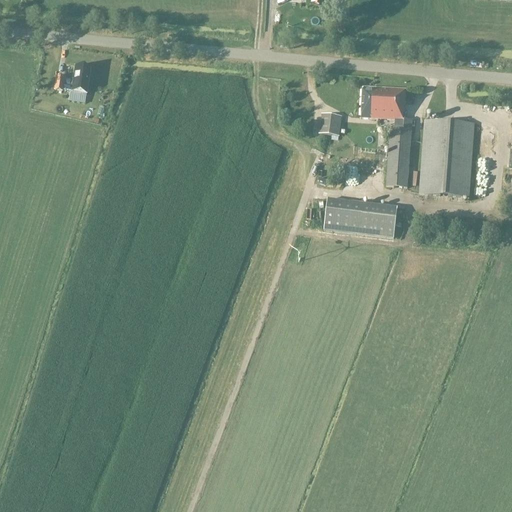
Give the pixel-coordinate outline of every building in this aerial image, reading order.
[(63,78),(56,77),(53,91),(61,92),(61,91),(80,93),(81,88),(86,89),(89,70),(74,68),(72,84),(63,83),(63,78)] [(404,120),(405,91),(362,88),(361,119),(394,121),(394,131),(390,131),(386,187),(407,189),(411,121),(404,120)] [(337,150),(341,118),(321,115),(319,135),(322,136),(320,148),(337,150)] [(468,199),(474,125),(424,121),(418,195),(468,199)] [(393,240),(397,210),(327,201),(323,231),(393,240)]
